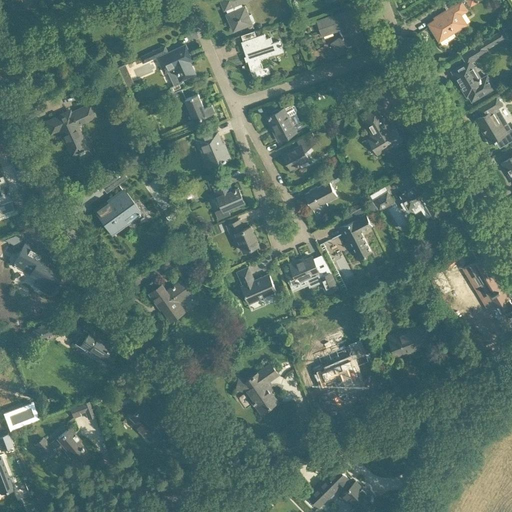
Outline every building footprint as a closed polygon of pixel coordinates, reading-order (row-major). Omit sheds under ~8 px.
[(13,0),(16,8),(31,3),(30,0),(13,0)] [(235,30),(244,27),(253,23),(245,6),(239,8),(237,5),(248,0),(220,0),(223,8),(226,9),(227,9),(228,13),(227,16),(229,21),(231,22),(230,24),(232,29),(235,30)] [(440,16),(435,19),(429,24),(438,39),(445,35),(445,36),(466,23),(460,14),(467,10),(462,3),(466,0),(447,0),(444,3),(448,9),(439,15),(440,16)] [(318,21),(319,26),(323,35),(322,31),(330,28),(330,29),(336,27),(343,36),(337,40),(343,50),(339,53),(339,54),(354,43),(356,46),(363,41),(359,28),(355,29),(354,26),(355,26),(353,21),(345,24),(341,13),(318,21)] [(492,35),(495,41),(507,35),(503,28),(492,35)] [(254,31),(241,35),(243,41),(241,41),(246,56),(249,55),(250,60),(248,61),(254,78),(265,74),(270,72),(268,66),(263,68),(260,60),(268,58),(269,56),(283,51),(281,47),(282,47),(282,44),(281,45),(279,40),(273,43),(271,37),(266,38),(264,33),(262,34),(256,36),(254,31)] [(470,62),(489,50),(483,40),(460,54),(466,64),(453,71),(467,94),(468,93),(472,99),(493,87),(486,74),(480,78),(470,62)] [(145,55),(140,57),(143,62),(147,60),(158,56),(163,66),(165,72),(168,71),(174,83),(174,85),(172,86),(174,90),(181,88),(179,83),(183,82),(182,80),(186,78),(195,73),(191,65),(190,65),(185,55),(190,53),(186,45),(168,53),(165,45),(145,55)] [(171,101),(185,96),(182,89),(168,95),(171,101)] [(198,93),(189,97),(185,99),(195,121),(215,112),(212,105),(204,108),(198,93)] [(353,108),(367,100),(364,94),(350,102),(353,108)] [(481,104),(482,105),(478,108),(483,115),(477,118),(486,133),(486,134),(486,135),(486,136),(487,137),(488,138),(489,139),(490,140),(491,141),(491,142),(495,140),(495,141),(496,140),(500,146),(511,138),(511,127),(506,131),(493,110),(503,105),(497,95),(481,104)] [(82,134),(77,123),(94,115),(89,104),(61,118),(57,116),(46,121),(51,132),(62,127),(68,140),(65,141),(71,156),(79,152),(79,153),(89,149),(83,134),(82,134)] [(291,104),(284,108),(268,116),(276,130),(274,131),(278,140),(303,127),(296,113),(297,109),(295,105),(292,104),(291,104)] [(376,106),(361,115),(372,134),(368,137),(377,153),(402,139),(396,129),(391,132),(383,118),(384,118),(383,116),(382,116),(376,106)] [(340,134),(342,133),(345,117),(336,119),(340,134)] [(313,132),(298,140),(300,145),(301,145),(305,152),(317,140),(316,139),(315,136),(325,131),(323,127),(313,132)] [(217,131),(207,135),(197,139),(203,152),(208,150),(214,165),(224,160),(224,161),(226,160),(225,160),(230,157),(226,148),(224,149),(217,131)] [(300,145),(292,149),(283,154),(291,168),(309,159),(301,145),(300,145)] [(511,156),(510,157),(502,163),(506,171),(508,170),(511,176),(511,156)] [(340,168),(330,173),(333,179),(344,174),(342,170),(346,168),(343,162),(338,165),(340,168)] [(120,171),(112,177),(119,186),(127,180),(120,171)] [(0,215),(15,211),(9,193),(7,193),(1,195),(0,192),(3,192),(1,187),(0,187),(0,180),(3,180),(1,174),(0,174),(0,215)] [(228,176),(219,180),(213,182),(223,207),(215,211),(219,219),(230,214),(228,208),(244,201),(238,187),(238,188),(238,187),(236,188),(234,189),(228,176)] [(400,195),(404,201),(400,203),(405,210),(408,208),(409,208),(423,199),(434,216),(447,208),(446,208),(449,206),(442,194),(439,196),(428,178),(415,186),(400,195)] [(330,181),(313,189),(304,194),(312,208),(318,204),(319,206),(338,197),(330,181)] [(384,186),(370,195),(373,199),(379,195),(387,191),(384,186)] [(110,199),(96,209),(102,217),(113,233),(121,227),(126,224),(139,214),(136,208),(123,190),(118,193),(110,199)] [(379,210),(386,207),(379,195),(373,199),(379,210)] [(339,226),(342,233),(347,242),(350,241),(359,258),(371,252),(361,231),(372,225),(366,213),(376,208),(373,201),(359,208),(346,215),(349,221),(339,226)] [(239,220),(230,224),(227,225),(232,235),(237,233),(244,250),(259,244),(251,226),(243,229),(239,220)] [(15,235),(4,239),(18,247),(22,239),(15,235)] [(37,248),(36,249),(24,242),(16,255),(24,260),(20,268),(30,274),(29,274),(43,282),(39,289),(49,294),(61,272),(60,273),(43,263),(49,254),(48,254),(47,255),(37,249),(38,248),(37,248)] [(192,256),(184,245),(170,255),(178,266),(192,256)] [(476,273),(469,277),(476,288),(482,285),(495,306),(509,297),(494,272),(483,254),(477,258),(469,263),(476,273)] [(293,270),(287,273),(291,282),(291,283),(290,284),(293,290),(309,284),(310,287),(322,282),(320,277),(318,272),(319,271),(316,265),(312,256),(300,262),(299,260),(290,264),(293,270)] [(429,258),(420,263),(424,269),(433,264),(429,258)] [(239,270),(237,271),(243,285),(242,286),(249,303),(252,302),(262,298),(277,291),(273,283),(269,273),(254,280),(249,266),(239,270)] [(439,268),(430,273),(446,301),(456,295),(439,268)] [(322,282),(327,293),(338,288),(331,272),(320,277),(322,282)] [(161,284),(158,287),(150,292),(157,303),(159,302),(171,320),(185,311),(177,300),(189,291),(181,280),(167,291),(161,284)] [(65,319),(40,329),(43,337),(68,328),(65,319)] [(389,339),(392,346),(396,355),(420,346),(420,347),(443,338),(438,324),(426,329),(424,324),(403,332),(404,333),(389,339)] [(91,328),(88,333),(83,330),(74,343),(86,351),(88,348),(110,363),(115,354),(112,352),(115,347),(101,338),(103,336),(91,328)] [(354,357),(365,352),(360,339),(349,344),(354,357)] [(323,363),(312,368),(321,390),(331,386),(329,379),(337,376),(341,385),(349,382),(351,387),(361,383),(351,358),(343,361),(339,352),(332,355),(335,364),(325,368),(323,363)] [(247,380),(239,378),(237,386),(247,389),(255,400),(253,402),(254,403),(255,403),(261,412),(277,401),(267,386),(269,385),(266,382),(278,374),(271,363),(247,380)] [(127,390),(123,391),(126,398),(130,396),(132,402),(139,409),(132,416),(137,421),(134,424),(145,435),(149,431),(156,437),(169,424),(163,417),(161,419),(145,403),(144,404),(138,398),(137,394),(139,393),(136,386),(127,390)] [(80,413),(84,411),(87,419),(95,416),(89,401),(82,403),(82,405),(70,410),(73,418),(80,415),(80,413)] [(30,406),(8,414),(12,424),(34,415),(30,406)] [(42,451),(40,453),(45,460),(64,444),(79,462),(89,453),(78,441),(79,439),(70,428),(58,437),(58,438),(49,445),(43,438),(36,444),(42,451)] [(8,432),(0,435),(0,449),(0,451),(13,446),(8,432)] [(0,492),(1,492),(1,491),(5,489),(6,490),(8,490),(7,489),(12,487),(12,488),(13,487),(2,456),(0,457),(1,458),(0,458),(0,492)] [(307,492),(317,503),(340,481),(348,489),(341,495),(346,500),(349,497),(363,511),(365,511),(376,502),(373,499),(374,498),(372,496),(371,496),(356,481),(352,484),(345,476),(346,475),(336,464),(307,492)] [(218,503),(214,508),(220,511),(223,511),(226,508),(218,503)]
